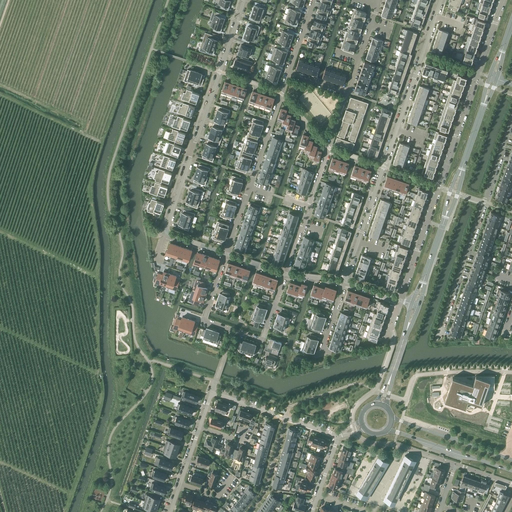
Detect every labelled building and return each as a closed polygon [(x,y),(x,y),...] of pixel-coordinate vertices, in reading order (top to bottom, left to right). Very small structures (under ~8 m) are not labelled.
[(216,0),(214,6),(228,11),(228,10),(227,10),(229,4),(230,5),(231,1),(229,1),(228,0),(216,0)] [(296,4),(295,7),(301,9),(303,4),(304,4),(305,1),(302,0),(291,0),(291,2),(296,4)] [(322,1),(320,5),(333,9),(334,8),(332,8),(333,3),(331,2),(325,0),(320,0),(320,1),(322,1)] [(386,0),(384,5),(394,8),(396,9),(396,8),(395,7),(396,3),(386,0)] [(419,0),(417,0),(416,5),(427,8),(428,7),(429,7),(430,4),(419,0)] [(252,10),(252,11),(263,15),(264,12),(265,9),(264,8),(265,5),(256,2),(254,8),(253,7),(252,10)] [(459,6),(448,2),(447,4),(449,5),(447,9),(457,12),(459,6)] [(480,3),(478,9),(488,12),(490,6),(480,3)] [(318,8),(317,10),(327,14),(329,15),(331,10),(333,10),(333,9),(320,5),(319,9),(318,8)] [(384,5),(383,10),(394,14),(395,13),(393,13),(394,8),(384,5)] [(416,5),(414,10),(427,14),(428,10),(427,10),(427,8),(416,5)] [(289,8),(286,16),(299,20),(299,19),(300,15),(299,15),(300,13),(301,9),(295,7),(294,10),(289,8)] [(354,10),(352,15),(365,19),(365,17),(364,17),(365,13),(366,13),(352,8),(352,9),(354,10)] [(488,12),(478,9),(480,10),(478,16),(486,18),(488,12)] [(327,14),(317,10),(316,12),(317,12),(318,12),(316,16),(326,20),(328,20),(328,19),(326,18),(327,14)] [(394,14),(383,10),(381,15),(385,17),(391,19),(392,15),(394,15),(394,14)] [(414,10),(412,15),(423,18),(424,19),(424,17),(425,17),(427,14),(414,10)] [(213,11),(210,19),(223,23),(224,21),(223,21),(225,15),(213,11)] [(263,15),(252,11),(250,14),(251,14),(251,16),(249,20),(259,23),(260,20),(261,20),(261,19),(263,15)] [(349,19),(348,20),(361,24),(363,20),(364,21),(365,19),(352,15),(351,19),(349,19)] [(412,15),(411,20),(423,24),(424,20),(423,20),(424,19),(423,18),(412,15)] [(299,20),(286,16),(284,23),(295,27),(297,21),(298,22),(299,20)] [(475,18),(473,24),(483,28),(485,22),(484,21),(475,18)] [(223,23),(210,19),(209,20),(212,21),(210,26),(214,28),(213,31),(219,33),(220,29),(221,27),(222,28),(223,24),(223,23)] [(348,26),(361,31),(362,28),(361,28),(360,28),(361,24),(348,20),(348,21),(350,21),(348,26)] [(423,24),(411,20),(412,21),(411,26),(420,29),(422,24),(423,24)] [(312,24),(311,26),(324,31),(326,25),(315,21),(313,25),(312,24)] [(246,28),(244,31),(257,36),(260,27),(248,23),(248,25),(246,28)] [(473,24),(470,30),(481,34),(483,30),(482,30),(483,28),(473,24)] [(312,29),(311,32),(320,36),(324,37),(324,36),(322,35),(324,31),(311,26),(311,28),(312,29)] [(346,32),(358,35),(359,31),(360,32),(361,31),(348,26),(347,31),(345,30),(344,31),(346,32)] [(282,31),(281,35),(292,39),(293,37),(292,37),(294,31),(287,29),(286,32),(282,31)] [(407,30),(405,36),(414,39),(415,39),(415,37),(416,38),(418,34),(407,30)] [(438,31),(437,35),(447,38),(448,33),(439,30),(438,31)] [(468,36),(479,40),(481,36),(480,36),(481,34),(470,30),(473,31),(471,37),(468,36)] [(257,36),(244,31),(244,32),(243,35),(244,35),(242,41),(249,43),(250,40),(254,41),(255,36),(256,36),(257,36)] [(346,33),(344,37),(357,42),(358,40),(357,40),(356,39),(358,35),(346,32),(344,31),(344,32),(346,33)] [(308,36),(308,38),(320,42),(322,37),(324,38),(324,37),(320,36),(311,32),(310,36),(308,36),(309,36),(308,36)] [(205,33),(202,41),(216,46),(217,43),(216,43),(218,37),(205,33)] [(282,44),(281,47),(288,49),(289,45),(290,44),(292,40),(292,39),(281,35),(278,43),(282,44)] [(436,36),(435,40),(445,43),(447,38),(437,35),(436,36)] [(405,36),(403,41),(414,44),(415,41),(414,40),(415,39),(414,39),(405,36)] [(468,36),(466,42),(477,46),(479,42),(478,42),(479,40),(468,36)] [(341,41),(341,42),(354,47),(355,43),(356,44),(357,42),(344,37),(343,42),(341,41)] [(320,42),(308,38),(307,40),(308,40),(307,44),(318,48),(320,42)] [(373,38),(371,43),(381,46),(383,47),(383,46),(381,45),(383,41),(373,38)] [(435,41),(433,45),(443,48),(445,43),(435,40),(435,41)] [(216,46),(202,41),(199,51),(211,55),(213,51),(213,49),(214,50),(216,46)] [(403,41),(402,46),(411,49),(412,48),(413,48),(414,44),(403,41)] [(354,47),(341,42),(340,43),(342,44),(340,49),(353,53),(354,51),(353,51),(352,51),(354,47)] [(467,49),(475,52),(476,49),(477,46),(466,42),(464,48),(467,49)] [(371,43),(369,48),(379,51),(381,52),(381,51),(379,50),(381,46),(371,43)] [(238,54),(248,58),(252,46),(246,44),(245,46),(241,45),(238,54)] [(443,48),(433,45),(433,47),(432,50),(441,54),(443,48)] [(400,51),(412,55),(411,54),(412,51),(411,50),(411,49),(402,46),(400,51)] [(274,48),(272,54),(286,58),(287,55),(286,55),(288,49),(281,47),(280,50),(274,48)] [(369,48),(367,53),(379,57),(379,56),(378,56),(379,51),(369,48)] [(462,54),(473,58),(474,53),(475,53),(475,52),(467,49),(465,55),(462,54)] [(400,51),(398,56),(409,60),(410,60),(410,58),(411,59),(412,55),(400,51)] [(379,57),(367,53),(366,58),(376,62),(377,58),(379,58),(379,57)] [(276,62),(275,65),(282,67),(283,63),(284,61),(286,58),(272,54),(270,59),(276,62)] [(473,58),(462,54),(460,60),(471,64),(473,58)] [(398,56),(397,61),(409,65),(410,62),(409,61),(410,60),(409,60),(398,56)] [(235,61),(233,68),(245,72),(248,65),(250,66),(252,62),(242,59),(241,59),(240,58),(239,62),(235,61)] [(296,69),(301,71),(304,61),(299,59),(296,69)] [(305,72),(306,72),(309,63),(304,61),(301,71),(305,72)] [(362,67),(362,68),(372,71),(374,65),(364,61),(363,65),(362,67)] [(395,66),(396,67),(406,70),(407,69),(408,69),(409,65),(397,61),(395,66)] [(306,72),(311,74),(312,72),(314,65),(309,63),(306,72)] [(421,75),(427,77),(429,72),(431,66),(425,64),(422,72),(421,75)] [(269,66),(267,72),(269,72),(280,76),(280,75),(281,73),(280,72),(282,67),(275,65),(274,68),(269,66)] [(312,72),(311,74),(316,76),(317,76),(318,72),(320,66),(314,65),(312,72)] [(432,79),(433,79),(435,72),(436,67),(436,68),(435,67),(431,66),(429,72),(427,77),(428,75),(433,77),(432,79)] [(396,67),(395,72),(405,76),(407,72),(406,72),(406,70),(396,67)] [(433,79),(438,81),(441,72),(442,69),(441,70),(440,69),(436,67),(435,72),(433,79)] [(322,78),(327,80),(330,72),(331,70),(325,68),(324,72),(322,78)] [(360,73),(370,77),(372,72),(372,71),(362,68),(361,71),(360,72),(360,73)] [(441,72),(438,81),(439,79),(444,81),(447,72),(447,71),(447,72),(446,71),(442,69),(441,72)] [(183,81),(192,84),(196,72),(193,71),(190,70),(190,71),(187,70),(186,72),(183,81)] [(327,80),(332,82),(336,72),(331,70),(330,72),(327,80)] [(196,72),(192,84),(193,82),(198,84),(198,85),(201,86),(205,76),(202,75),(202,74),(199,73),(197,72),(196,72)] [(269,72),(267,72),(264,81),(276,85),(277,80),(278,79),(280,76),(269,72)] [(332,82),(338,83),(341,74),(337,72),(336,72),(332,82)] [(395,72),(393,77),(402,80),(403,80),(403,79),(404,79),(405,76),(395,72)] [(358,79),(368,83),(370,77),(360,73),(359,77),(358,79)] [(341,74),(338,83),(343,85),(346,75),(341,74)] [(453,80),(464,84),(466,78),(458,75),(456,81),(453,80)] [(390,81),(390,82),(402,86),(403,82),(402,82),(403,80),(402,80),(393,77),(391,82),(390,81)] [(356,85),(366,89),(368,83),(358,79),(357,83),(356,85)] [(453,80),(451,86),(462,90),(464,84),(453,80)] [(226,95),(230,84),(225,82),(221,93),(226,95)] [(390,82),(388,87),(399,91),(399,90),(400,89),(401,89),(402,86),(390,82)] [(231,97),(232,97),(236,86),(230,84),(226,95),(227,95),(232,97),(231,97)] [(366,89),(356,85),(355,89),(354,91),(354,92),(366,96),(368,89),(366,89)] [(237,99),(241,87),(236,86),(232,97),(237,98),(237,99)] [(419,87),(418,91),(427,94),(429,89),(420,86),(419,86),(419,87)] [(451,86),(449,92),(460,96),(462,92),(461,92),(462,90),(451,86)] [(241,87),(237,99),(243,100),(247,89),(246,89),(241,87)] [(399,91),(388,87),(389,87),(388,93),(397,96),(399,91)] [(199,94),(186,90),(185,93),(183,92),(181,99),(189,102),(189,101),(196,104),(197,100),(199,94)] [(254,104),(254,105),(258,93),(252,91),(248,102),(249,102),(254,104)] [(417,92),(416,96),(426,99),(427,94),(418,91),(417,92)] [(449,92),(447,98),(458,102),(460,98),(459,98),(460,96),(449,92)] [(259,106),(263,95),(258,93),(254,105),(254,104),(259,106)] [(265,108),(269,97),(263,95),(259,106),(260,106),(265,108)] [(415,98),(414,101),(424,105),(426,99),(416,96),(415,98)] [(269,97),(265,108),(270,110),(274,99),(269,97)] [(356,116),(363,119),(363,118),(360,117),(361,113),(364,114),(368,103),(367,103),(351,97),(348,105),(358,109),(356,116)] [(447,98),(445,104),(456,108),(458,104),(457,104),(458,102),(447,98)] [(414,103),(412,106),(422,110),(424,105),(414,101),(414,103)] [(182,107),(180,106),(177,113),(185,116),(186,115),(191,117),(192,113),(194,108),(195,107),(183,103),(182,107)] [(445,104),(443,110),(454,114),(456,108),(445,104)] [(352,127),(359,129),(363,119),(356,116),(358,109),(348,105),(346,110),(346,109),(342,120),(343,121),(342,123),(348,126),(349,126),(350,123),(353,124),(352,127)] [(412,108),(411,111),(420,115),(422,110),(412,106),(412,107),(412,108)] [(217,112),(216,115),(226,118),(228,113),(229,113),(230,110),(219,107),(218,109),(217,112)] [(281,125),(286,110),(281,108),(277,120),(282,121),(281,125)] [(382,108),(380,114),(391,117),(390,117),(392,112),(388,110),(387,110),(382,108)] [(285,130),(286,130),(291,116),(285,114),(287,110),(286,110),(281,125),(282,125),(287,127),(285,130)] [(443,110),(441,116),(452,119),(454,114),(443,110)] [(410,113),(409,117),(419,120),(420,115),(411,111),(411,112),(410,113)] [(380,114),(379,119),(388,122),(389,121),(390,121),(391,117),(380,114)] [(214,121),(213,124),(224,127),(225,124),(224,124),(226,118),(216,115),(215,118),(214,121)] [(190,121),(177,116),(176,120),(174,119),(172,127),(180,130),(180,128),(187,130),(188,127),(190,121)] [(290,133),(291,133),(295,121),(290,119),(291,116),(286,130),(291,132),(290,133)] [(441,116),(439,122),(450,125),(452,119),(441,116)] [(419,120),(409,117),(408,118),(407,122),(417,125),(419,120)] [(253,122),(251,127),(261,131),(262,128),(263,125),(262,124),(263,122),(253,118),(252,121),(253,122)] [(379,119),(377,124),(388,127),(389,124),(388,123),(388,122),(379,119)] [(295,121),(291,133),(296,135),(299,126),(294,124),(295,121)] [(450,125),(439,122),(437,128),(448,132),(450,125)] [(347,130),(348,126),(342,123),(337,136),(340,137),(344,138),(346,133),(346,134),(347,130)] [(211,129),(210,132),(222,136),(220,135),(222,130),(223,130),(224,127),(213,124),(213,126),(212,126),(211,129)] [(377,124),(375,129),(384,132),(385,132),(385,131),(386,131),(388,127),(377,124)] [(248,132),(247,135),(257,139),(258,136),(259,136),(260,133),(261,131),(251,127),(249,132),(248,132)] [(359,129),(352,127),(351,132),(350,131),(349,135),(350,135),(348,140),(355,142),(359,129)] [(172,129),(171,133),(169,132),(167,139),(175,142),(175,141),(182,143),(183,140),(185,134),(172,129)] [(375,129),(374,134),(384,138),(385,134),(384,134),(385,132),(384,132),(375,129)] [(209,138),(208,141),(219,145),(222,136),(210,132),(209,135),(208,138),(209,138)] [(436,132),(434,138),(444,141),(446,137),(446,135),(445,135),(436,132)] [(374,134),(372,139),(381,142),(381,143),(382,141),(383,141),(384,138),(374,134)] [(243,143),(255,148),(256,145),(257,142),(256,141),(257,139),(247,135),(246,138),(247,139),(245,144),(243,143)] [(303,151),(308,137),(303,135),(299,146),(304,148),(303,151)] [(269,141),(269,142),(285,148),(285,147),(282,146),(284,141),(281,140),(273,137),(272,141),(269,141)] [(307,156),(308,156),(313,142),(307,140),(309,137),(308,137),(303,151),(304,151),(309,153),(307,156)] [(335,144),(343,147),(346,141),(340,139),(337,138),(335,144)] [(432,144),(442,147),(443,147),(444,143),(444,141),(434,138),(436,139),(434,144),(432,144)] [(372,139),(370,144),(381,148),(382,144),(381,144),(381,143),(381,142),(372,139)] [(205,146),(204,149),(214,153),(216,147),(217,147),(218,145),(219,145),(208,141),(207,143),(206,143),(205,146)] [(346,141),(343,147),(352,150),(354,144),(346,141)] [(271,144),(269,148),(280,152),(281,147),(284,148),(285,148),(269,142),(269,144),(271,144)] [(312,159),(313,159),(317,147),(312,145),(313,142),(308,156),(313,158),(312,159)] [(181,147),(168,143),(165,153),(171,155),(171,154),(178,157),(179,153),(181,147)] [(243,143),(240,152),(252,156),(252,153),(253,153),(254,150),(255,148),(243,143)] [(399,145),(398,148),(408,152),(410,146),(400,143),(399,145)] [(370,144),(368,149),(377,153),(378,153),(378,151),(379,152),(381,148),(370,144)] [(432,144),(430,150),(440,153),(441,153),(442,149),(441,149),(442,147),(443,148),(443,147),(442,147),(432,144)] [(317,147),(313,159),(318,161),(321,152),(316,150),(317,147)] [(266,152),(265,153),(278,157),(280,152),(269,148),(268,152),(266,152)] [(398,150),(396,154),(406,157),(408,152),(398,148),(398,149),(398,150)] [(214,153),(204,149),(203,152),(202,155),(203,155),(202,158),(212,162),(213,158),(212,158),(214,153)] [(377,153),(368,149),(366,155),(377,158),(378,155),(377,154),(378,153),(377,153)] [(430,150),(428,156),(438,159),(439,159),(440,155),(439,155),(440,153),(440,154),(441,153),(440,153),(430,150)] [(240,152),(237,160),(250,165),(251,162),(252,159),(251,158),(252,156),(240,152)] [(267,155),(266,159),(274,162),(276,162),(278,158),(278,157),(265,153),(265,154),(267,155)] [(396,155),(395,159),(404,162),(406,157),(396,154),(396,155)] [(160,166),(166,169),(167,168),(172,170),(174,166),(175,160),(176,160),(164,156),(160,166)] [(428,156),(426,162),(436,165),(438,159),(438,160),(439,159),(438,159),(428,156)] [(334,171),(338,160),(332,158),(328,169),(329,169),(334,171)] [(262,162),(262,164),(274,168),(276,163),(274,162),(266,159),(264,163),(262,162)] [(404,162),(395,159),(394,160),(393,164),(402,167),(404,162)] [(250,165),(237,160),(237,161),(239,161),(237,167),(236,166),(235,169),(246,173),(247,170),(248,170),(249,168),(250,165)] [(339,173),(343,162),(338,160),(334,171),(339,173)] [(343,162),(339,173),(340,173),(345,175),(349,164),(343,162)] [(426,162),(424,168),(434,171),(436,165),(426,162)] [(196,170),(195,173),(208,177),(206,176),(207,171),(209,171),(210,168),(199,164),(198,167),(197,167),(196,170)] [(263,166),(262,170),(273,174),(273,173),(271,173),(272,168),(274,169),(274,168),(262,164),(261,165),(263,166)] [(356,179),(360,167),(355,166),(354,166),(351,177),(356,178),(356,179)] [(361,181),(362,181),(365,169),(360,167),(356,179),(361,180),(361,181)] [(298,173),(300,174),(313,178),(314,177),(312,176),(313,172),(302,168),(301,173),(299,172),(298,173)] [(434,171),(424,168),(421,174),(432,177),(434,171)] [(156,172),(153,179),(155,180),(155,181),(161,184),(162,181),(168,183),(169,179),(171,174),(172,173),(159,169),(158,173),(156,172)] [(365,169),(362,181),(362,180),(367,182),(367,183),(371,171),(365,169)] [(258,173),(258,175),(271,179),(273,174),(262,170),(261,174),(258,173)] [(505,172),(503,175),(511,178),(511,172),(505,170),(506,170),(505,172)] [(208,177),(195,173),(194,176),(193,179),(194,179),(193,182),(205,186),(208,177)] [(300,174),(299,179),(309,183),(311,179),(313,180),(313,178),(300,174)] [(271,179),(258,175),(258,176),(260,177),(258,181),(269,185),(271,179)] [(503,178),(501,181),(511,184),(511,178),(503,175),(503,176),(504,176),(503,178)] [(232,179),(230,185),(241,188),(242,185),(243,182),(242,182),(243,179),(232,176),(231,179),(232,179)] [(388,190),(389,190),(392,179),(387,177),(384,186),(389,188),(388,190)] [(297,184),(297,185),(309,189),(310,188),(308,187),(309,183),(299,179),(298,179),(300,180),(299,185),(297,184)] [(394,192),(398,180),(392,179),(389,190),(394,191),(394,192)] [(399,194),(403,182),(398,180),(394,192),(399,193),(399,194)] [(499,187),(500,187),(510,190),(511,185),(511,184),(501,181),(501,182),(502,182),(501,184),(501,183),(500,186),(500,187),(499,187)] [(152,185),(149,193),(157,196),(158,194),(164,196),(165,193),(167,187),(155,182),(154,186),(152,185)] [(403,182),(399,194),(400,194),(400,193),(405,195),(404,195),(405,196),(406,193),(408,194),(411,187),(408,186),(409,184),(403,182)] [(322,187),(322,188),(333,192),(334,186),(326,183),(324,187),(322,187)] [(241,188),(230,185),(228,190),(227,190),(226,193),(237,197),(238,194),(239,194),(240,191),(241,188)] [(309,189),(297,185),(296,185),(298,186),(297,191),(305,194),(307,190),(309,190),(309,189)] [(188,193),(187,196),(200,200),(203,191),(191,187),(190,190),(189,190),(188,193)] [(499,187),(497,192),(498,193),(500,193),(508,196),(510,190),(500,187),(499,187)] [(323,190),(322,194),(331,197),(333,192),(322,188),(321,189),(323,190)] [(415,193),(415,194),(425,197),(427,191),(423,190),(423,189),(419,188),(419,189),(417,194),(415,193)] [(498,193),(497,192),(495,198),(500,200),(506,202),(508,196),(500,193),(498,193)] [(353,193),(352,198),(362,202),(361,201),(363,196),(360,195),(358,194),(353,193)] [(319,197),(318,198),(329,202),(331,197),(322,194),(321,197),(319,197)] [(415,194),(413,200),(423,203),(425,197),(415,194)] [(200,200),(187,196),(186,198),(185,201),(186,202),(185,204),(197,208),(200,200)] [(320,200),(319,204),(327,207),(329,202),(318,198),(318,200),(320,200)] [(348,203),(359,206),(360,207),(360,205),(361,205),(362,202),(352,198),(350,203),(348,203)] [(164,204),(151,199),(150,203),(149,202),(147,209),(148,210),(147,212),(153,214),(154,211),(161,213),(162,210),(164,204)] [(226,202),(224,208),(234,211),(235,209),(236,206),(235,205),(236,202),(226,199),(224,202),(226,202)] [(380,201),(379,205),(389,208),(390,203),(381,199),(381,200),(380,201)] [(415,201),(413,206),(421,209),(423,205),(422,205),(423,204),(423,203),(413,200),(415,201)] [(348,203),(346,208),(359,212),(360,208),(359,208),(360,207),(359,206),(348,203)] [(315,207),(315,208),(326,212),(327,207),(319,204),(317,208),(315,207)] [(246,209),(246,210),(259,215),(259,214),(257,213),(259,208),(250,205),(248,209),(246,209)] [(378,206),(377,210),(387,213),(389,208),(379,205),(378,206)] [(413,206),(411,212),(419,215),(421,211),(420,211),(421,209),(413,206)] [(234,211),(224,208),(222,213),(221,213),(220,216),(230,220),(231,217),(232,217),(233,214),(234,211)] [(326,212),(315,208),(314,210),(316,211),(315,215),(324,218),(326,212)] [(346,208),(345,213),(356,217),(357,215),(358,216),(359,212),(346,208)] [(181,215),(180,218),(192,222),(195,214),(184,210),(183,213),(182,212),(181,215)] [(247,212),(246,216),(255,219),(256,215),(258,215),(259,215),(246,210),(245,212),(247,212)] [(377,211),(375,215),(385,218),(387,213),(377,210),(377,211)] [(407,217),(407,218),(417,221),(419,217),(418,217),(419,215),(411,212),(409,218),(407,217)] [(490,212),(488,218),(489,218),(500,222),(501,222),(503,216),(500,215),(501,214),(500,214),(497,213),(497,214),(491,212),(490,212)] [(285,218),(287,219),(296,222),(298,223),(298,221),(296,220),(298,216),(289,213),(288,218),(286,217),(285,218)] [(345,213),(343,218),(355,222),(357,219),(356,218),(356,217),(345,213)] [(375,216),(374,220),(383,223),(385,218),(375,215),(375,216)] [(243,220),(242,221),(255,225),(253,224),(255,219),(246,216),(245,220),(243,220)] [(192,222),(180,218),(179,221),(178,224),(179,224),(178,227),(188,231),(191,222),(192,223),(192,222)] [(355,222),(343,218),(345,219),(343,224),(347,225),(349,226),(353,227),(354,222),(355,222)] [(407,218),(404,223),(415,227),(417,223),(416,223),(417,221),(407,218)] [(486,224),(487,224),(497,227),(499,228),(500,225),(501,222),(500,222),(489,218),(488,218),(486,224)] [(284,223),(283,224),(296,228),(297,226),(295,226),(296,222),(287,219),(286,224),(284,223)] [(373,221),(372,225),(382,228),(383,223),(374,220),(373,221)] [(217,221),(214,230),(226,234),(227,231),(228,228),(228,225),(217,221)] [(244,223),(242,227),(251,230),(253,225),(255,226),(255,225),(242,221),(242,222),(244,223)] [(407,224),(405,230),(413,233),(414,230),(415,227),(404,223),(404,224),(407,224)] [(285,225),(284,230),(292,233),(294,229),(296,229),(296,228),(283,224),(285,225)] [(486,226),(485,229),(495,233),(497,227),(487,224),(487,226),(486,226)] [(371,226),(370,230),(380,233),(382,228),(372,225),(371,226)] [(239,230),(239,232),(251,236),(252,235),(250,235),(251,230),(242,227),(241,231),(239,230)] [(278,234),(280,234),(292,239),(293,237),(291,237),(292,233),(284,230),(282,229),(280,234),(278,233),(278,234)] [(338,233),(350,238),(350,237),(349,237),(351,232),(348,231),(347,231),(346,230),(341,229),(339,234),(338,233)] [(484,231),(483,235),(495,239),(493,238),(495,233),(485,229),(485,230),(485,232),(484,231)] [(226,234),(214,230),(216,231),(214,236),(213,236),(212,239),(223,243),(224,240),(225,237),(226,234)] [(380,233),(370,230),(370,232),(368,235),(378,239),(380,233)] [(400,235),(411,239),(413,233),(405,230),(403,236),(400,235)] [(240,234),(239,238),(247,241),(249,236),(251,237),(251,236),(239,232),(238,233),(240,234)] [(338,233),(336,238),(347,242),(348,241),(349,241),(350,238),(338,233)] [(278,240),(289,243),(290,239),(292,240),(292,239),(280,234),(279,235),(282,236),(280,240),(278,240)] [(411,239),(400,235),(398,242),(409,245),(411,239)] [(482,237),(481,241),(493,245),(495,239),(483,235),(483,236),(483,237),(482,237)] [(300,242),(302,242),(311,246),(313,246),(313,245),(311,245),(313,240),(304,237),(303,241),(301,240),(300,242)] [(235,241),(235,243),(248,247),(248,246),(246,245),(247,241),(239,238),(237,242),(235,241)] [(336,238),(334,244),(347,248),(348,244),(347,244),(347,242),(336,238)] [(278,240),(276,245),(289,250),(289,248),(287,247),(289,243),(278,240)] [(480,243),(479,246),(491,251),(493,245),(481,241),(482,241),(481,243),(480,243)] [(299,246),(299,247),(311,252),(312,251),(310,250),(311,246),(302,242),(301,246),(299,246)] [(166,255),(171,256),(175,245),(169,243),(165,255),(166,255)] [(248,247),(235,243),(234,244),(236,245),(235,249),(244,252),(245,247),(247,248),(248,247)] [(276,246),(274,251),(285,254),(286,250),(288,251),(289,250),(276,245),(274,244),(274,245),(276,246)] [(333,248),(332,249),(343,252),(344,253),(344,251),(345,251),(347,248),(334,244),(336,244),(334,249),(333,248)] [(171,256),(176,258),(180,247),(175,245),(171,256)] [(395,251),(405,254),(408,248),(399,245),(397,251),(395,251)] [(478,248),(477,252),(489,256),(491,251),(479,246),(479,247),(480,247),(479,249),(478,248)] [(176,258),(182,260),(186,249),(180,247),(176,258)] [(300,249),(299,253),(307,256),(309,252),(311,252),(299,247),(298,249),(300,249)] [(186,249),(182,260),(187,262),(191,251),(186,249)] [(332,249),(331,254),(343,258),(344,254),(343,254),(344,253),(343,252),(332,249)] [(273,255),(273,256),(285,260),(286,259),(284,258),(285,254),(274,251),(276,251),(275,256),(273,255)] [(395,251),(393,257),(403,260),(405,254),(395,251)] [(467,282),(480,287),(484,273),(484,271),(485,269),(486,270),(490,256),(489,256),(477,252),(473,265),(473,267),(472,269),(471,269),(468,278),(467,282)] [(193,264),(199,266),(203,254),(197,253),(193,264)] [(295,257),(295,258),(308,262),(306,261),(307,256),(299,253),(297,257),(295,257)] [(199,266),(204,268),(208,256),(203,254),(199,266)] [(331,254),(329,259),(340,263),(341,261),(342,262),(343,258),(331,254)] [(362,255),(360,261),(369,264),(371,258),(367,257),(362,255)] [(204,268),(210,270),(214,258),(208,256),(204,268)] [(285,260),(273,256),(271,262),(281,265),(283,261),(285,262),(285,260)] [(395,258),(393,264),(401,266),(402,267),(403,263),(403,262),(403,260),(393,257),(395,258)] [(214,258),(210,270),(215,272),(216,269),(219,260),(214,258)] [(308,262),(295,258),(294,259),(296,260),(295,264),(304,267),(305,262),(307,263),(308,262)] [(327,264),(340,268),(341,265),(340,264),(340,263),(329,259),(331,260),(329,264),(327,264)] [(359,262),(358,266),(369,270),(368,269),(369,264),(360,261),(359,262)] [(229,276),(230,276),(234,265),(228,263),(224,274),(225,275),(225,274),(230,276),(229,276)] [(340,268),(327,264),(325,269),(337,273),(337,271),(338,272),(340,268)] [(389,269),(399,272),(400,272),(401,268),(401,266),(402,267),(401,266),(393,264),(391,269),(389,269)] [(235,278),(239,267),(234,265),(230,276),(235,278)] [(357,268),(356,271),(367,275),(369,270),(358,266),(357,268)] [(240,280),(244,269),(239,267),(235,278),(240,280)] [(244,269),(240,280),(241,280),(246,282),(250,271),(244,269)] [(389,269),(387,275),(397,278),(398,278),(399,274),(399,272),(400,273),(400,272),(399,272),(389,269)] [(367,275),(356,271),(356,272),(356,273),(354,277),(364,280),(366,275),(367,275)] [(155,283),(165,287),(170,274),(169,274),(167,273),(163,272),(162,276),(158,274),(155,283)] [(257,286),(261,274),(256,273),(252,284),(257,286)] [(170,274),(165,287),(176,290),(179,281),(175,280),(176,276),(172,275),(170,274)] [(263,288),(267,276),(261,274),(257,286),(258,286),(263,287),(263,288)] [(385,280),(385,281),(395,284),(396,281),(397,279),(397,278),(398,279),(398,278),(397,278),(387,275),(389,276),(387,281),(385,280)] [(268,289),(268,290),(272,278),(267,276),(263,288),(268,289)] [(196,280),(193,291),(205,295),(205,294),(206,293),(207,289),(204,288),(205,283),(199,282),(200,278),(197,277),(196,280)] [(272,278),(268,290),(268,289),(273,291),(274,291),(278,280),(272,278)] [(395,284),(385,281),(383,287),(393,290),(395,284)] [(466,284),(465,288),(477,292),(479,286),(480,287),(467,282),(467,283),(467,284),(466,284)] [(291,296),(295,284),(290,283),(286,292),(287,292),(292,294),(291,296)] [(296,298),(297,298),(301,284),(300,286),(295,284),(291,296),(292,296),(297,297),(296,298)] [(301,284),(297,298),(298,295),(303,297),(307,286),(301,284)] [(311,295),(316,296),(319,287),(314,285),(313,285),(310,294),(311,295)] [(498,290),(496,295),(500,296),(509,299),(510,296),(509,295),(510,293),(508,292),(507,292),(508,289),(509,289),(500,286),(500,288),(499,289),(498,289),(498,290)] [(316,296),(321,298),(325,287),(324,289),(319,287),(316,296)] [(327,300),(331,289),(325,287),(321,298),(322,298),(327,300)] [(464,290),(463,293),(475,298),(477,292),(465,288),(465,290),(464,290)] [(331,289),(327,300),(332,301),(332,302),(336,291),(331,289)] [(349,304),(353,292),(347,290),(344,302),(349,303),(349,304)] [(205,295),(193,291),(189,301),(198,304),(199,300),(203,301),(204,297),(205,296),(205,295)] [(218,296),(217,299),(229,303),(231,297),(228,296),(229,293),(223,291),(222,294),(219,293),(219,296),(218,296)] [(354,305),(355,306),(358,294),(353,292),(349,304),(350,303),(355,305),(354,305)] [(462,296),(461,299),(473,303),(475,298),(463,293),(463,294),(463,296),(462,296)] [(356,303),(361,305),(364,296),(358,294),(355,306),(356,303)] [(498,296),(496,301),(500,303),(507,305),(508,301),(507,301),(508,299),(509,299),(500,296),(496,295),(498,296)] [(364,296),(361,305),(366,307),(369,298),(364,296)] [(229,303),(217,299),(216,302),(216,303),(215,305),(218,306),(217,309),(223,311),(224,308),(227,309),(229,303)] [(460,301),(459,305),(471,309),(473,303),(461,299),(461,300),(462,300),(461,301),(460,301)] [(378,301),(376,308),(386,311),(388,305),(384,303),(378,301)] [(492,306),(500,309),(505,311),(506,307),(505,307),(506,305),(507,305),(500,303),(496,301),(494,307),(492,306)] [(256,302),(253,311),(265,315),(266,312),(266,309),(264,309),(265,306),(256,302)] [(458,307),(457,311),(469,315),(471,309),(459,305),(460,305),(459,307),(458,307)] [(492,306),(490,312),(500,315),(503,316),(504,313),(503,312),(504,310),(505,311),(500,309),(492,306)] [(374,313),(384,317),(386,311),(376,308),(378,308),(376,314),(374,313)] [(255,322),(259,323),(260,320),(262,321),(263,319),(264,319),(265,315),(253,311),(251,317),(250,320),(253,321),(255,322)] [(314,314),(312,320),(324,324),(325,320),(325,318),(323,317),(324,314),(316,311),(315,314),(314,314)] [(456,313),(455,316),(467,320),(469,315),(457,311),(458,311),(457,313),(456,313)] [(276,316),(275,320),(287,324),(289,318),(286,317),(287,314),(281,312),(280,315),(278,314),(277,316),(276,316)] [(490,312),(488,318),(500,322),(501,322),(502,318),(501,318),(502,316),(503,316),(500,315),(490,312)] [(340,315),(338,318),(351,323),(353,317),(341,313),(340,315)] [(374,313),(372,319),(382,323),(383,323),(384,319),(383,319),(384,317),(374,313)] [(453,322),(465,326),(468,327),(470,321),(467,320),(455,316),(455,317),(456,317),(455,319),(455,318),(453,322)] [(174,328),(184,332),(188,319),(187,319),(186,318),(182,317),(181,321),(177,319),(174,328)] [(338,321),(336,324),(349,328),(351,323),(338,318),(338,319),(339,319),(338,321)] [(490,319),(488,324),(489,324),(499,328),(500,325),(500,324),(499,324),(500,322),(501,322),(500,322),(488,318),(490,319)] [(188,319),(184,332),(194,335),(197,326),(193,325),(194,321),(190,320),(189,320),(188,319)] [(372,319),(370,325),(380,329),(382,325),(381,325),(382,323),(383,323),(382,323),(372,319)] [(287,324),(275,320),(274,323),(275,323),(274,326),(276,327),(275,329),(281,332),(282,329),(285,330),(287,324)] [(324,324),(312,320),(310,326),(313,327),(312,330),(318,332),(319,329),(321,329),(322,327),(323,327),(324,324)] [(453,322),(451,327),(451,328),(463,332),(465,326),(453,322)] [(336,326),(334,330),(347,334),(349,328),(336,324),(337,325),(336,327),(336,326)] [(488,324),(487,330),(497,333),(498,330),(497,329),(498,327),(499,328),(489,324),(488,324)] [(370,325),(368,331),(378,335),(379,332),(380,329),(370,325)] [(451,328),(451,327),(449,333),(455,335),(455,336),(458,338),(459,337),(461,338),(463,332),(451,328)] [(203,339),(208,341),(213,330),(209,328),(209,329),(207,328),(206,330),(203,329),(201,335),(204,337),(203,339)] [(213,330),(208,341),(217,345),(221,335),(218,334),(218,332),(216,331),(213,330)] [(334,332),(333,336),(345,340),(347,334),(334,330),(335,330),(334,332)] [(487,330),(484,336),(487,337),(495,339),(495,338),(496,335),(495,335),(496,333),(497,333),(487,330)] [(378,335),(368,331),(366,338),(376,341),(378,335)] [(306,337),(304,342),(316,347),(317,343),(318,340),(316,340),(317,337),(310,335),(309,338),(306,337)] [(332,338),(331,341),(343,345),(345,340),(333,336),(332,336),(333,336),(332,338)] [(269,342),(267,347),(267,348),(272,350),(271,353),(277,355),(281,345),(281,343),(270,339),(269,342)] [(240,352),(245,354),(250,342),(246,341),(246,342),(243,341),(243,343),(240,342),(238,348),(241,349),(240,352)] [(343,345),(331,341),(331,342),(330,344),(330,343),(329,347),(333,349),(341,351),(343,345)] [(250,342),(245,354),(251,356),(252,353),(255,354),(257,348),(254,347),(255,345),(253,344),(253,343),(250,342)] [(316,347),(304,342),(302,348),(305,349),(304,352),(311,354),(312,351),(314,352),(314,350),(315,350),(316,347)] [(277,358),(268,355),(267,357),(267,358),(266,357),(265,360),(264,359),(263,360),(263,363),(268,365),(268,366),(275,369),(278,361),(276,360),(277,358)] [(494,391),(494,385),(494,376),(492,376),(476,376),(474,381),(473,384),(452,378),(448,391),(447,392),(447,393),(447,394),(444,401),(451,403),(453,404),(455,405),(462,407),(464,408),(473,411),(475,404),(481,406),(482,406),(485,396),(486,392),(486,391),(493,391),(494,391)] [(194,395),(195,394),(191,393),(190,394),(183,391),(181,398),(196,403),(196,402),(197,402),(199,398),(198,397),(198,396),(194,395)] [(193,409),(178,403),(176,410),(191,415),(193,409)] [(217,403),(215,408),(214,411),(222,414),(225,415),(225,412),(226,412),(228,406),(217,403)] [(244,420),(248,422),(249,420),(250,420),(252,415),(247,413),(241,411),(239,416),(244,418),(244,420)] [(179,425),(183,427),(184,426),(188,427),(190,421),(175,416),(173,422),(180,425),(179,425)] [(210,424),(216,426),(221,428),(223,422),(222,422),(223,420),(218,418),(217,420),(212,418),(210,424)] [(265,423),(264,428),(274,431),(276,426),(274,425),(270,424),(269,424),(265,423)] [(167,433),(181,438),(183,432),(169,427),(167,433)] [(288,428),(286,434),(296,436),(298,431),(294,430),(293,430),(289,429),(288,428)] [(288,434),(286,439),(295,442),(296,436),(286,434),(288,434)] [(311,445),(316,447),(319,438),(311,435),(308,443),(311,444),(311,445)] [(204,446),(209,447),(208,448),(215,451),(216,450),(220,451),(222,445),(218,444),(219,441),(212,438),(211,441),(206,440),(204,446)] [(319,438),(316,447),(322,449),(322,448),(325,448),(328,441),(319,438)] [(166,440),(164,446),(177,451),(178,451),(178,450),(179,450),(180,446),(179,446),(180,445),(166,440)] [(229,457),(232,458),(235,450),(232,448),(233,446),(227,444),(223,455),(229,457)] [(177,451),(164,446),(162,452),(175,457),(177,451)] [(343,447),(341,453),(351,456),(353,451),(351,451),(351,450),(343,447)] [(235,450),(232,458),(236,459),(241,461),(245,450),(239,448),(238,451),(235,450)] [(341,453),(339,458),(350,462),(349,461),(351,456),(341,453)] [(311,454),(309,459),(318,463),(320,457),(311,454)] [(196,465),(203,468),(206,468),(207,466),(208,466),(210,460),(205,459),(199,456),(197,462),(196,465)] [(394,500),(396,501),(410,472),(413,465),(411,464),(413,460),(405,456),(397,472),(383,500),(392,504),(392,503),(394,500)] [(350,462),(339,458),(340,458),(338,464),(348,467),(350,462)] [(380,458),(380,459),(378,462),(376,461),(369,472),(359,489),(361,491),(358,495),(366,499),(383,472),(388,463),(380,458)] [(160,459),(158,465),(171,470),(173,463),(160,459)] [(318,463),(309,459),(307,465),(316,468),(318,463)] [(432,472),(432,473),(443,476),(444,472),(445,471),(436,468),(434,468),(432,472)] [(308,469),(307,472),(306,474),(308,475),(307,478),(314,480),(317,472),(308,469)] [(334,472),(333,475),(343,478),(345,473),(344,472),(343,472),(335,469),(334,472)] [(157,479),(161,481),(161,480),(164,481),(166,474),(160,472),(153,470),(152,472),(151,476),(157,478),(157,479)] [(193,472),(192,475),(190,481),(197,483),(201,485),(203,479),(202,479),(203,476),(200,475),(193,472)] [(212,472),(211,476),(210,476),(209,480),(208,483),(214,485),(216,479),(218,480),(219,475),(218,475),(218,474),(213,472),(212,472)] [(432,478),(441,482),(443,476),(432,473),(434,473),(432,479),(432,478)] [(332,474),(330,480),(341,483),(343,478),(333,475),(332,474)] [(260,477),(251,475),(250,480),(253,481),(254,482),(258,483),(260,483),(261,478),(260,477)] [(459,487),(458,490),(464,492),(466,487),(469,478),(463,476),(459,487)] [(441,482),(432,478),(430,484),(438,487),(440,481),(441,482)] [(475,480),(469,478),(466,487),(471,489),(472,489),(475,480)] [(283,483),(274,481),(273,480),(271,486),(273,486),(277,487),(278,488),(281,489),(283,483)] [(337,488),(339,489),(341,483),(330,480),(329,486),(337,488)] [(480,482),(475,480),(472,489),(471,489),(471,491),(477,493),(477,491),(480,482)] [(481,480),(480,482),(477,491),(483,493),(483,492),(487,493),(489,487),(486,485),(487,482),(481,480)] [(298,491),(304,493),(304,491),(308,492),(311,485),(301,482),(298,491)] [(152,483),(149,489),(164,494),(166,488),(152,483)] [(245,493),(253,499),(257,495),(255,494),(251,490),(253,488),(249,485),(244,491),(245,493)] [(464,492),(458,490),(457,489),(456,493),(453,492),(451,498),(462,501),(464,495),(463,495),(464,492)] [(500,491),(497,496),(506,501),(509,496),(504,493),(500,491)] [(424,492),(422,498),(433,501),(435,496),(424,492)] [(184,503),(190,505),(190,504),(191,500),(192,498),(193,496),(184,493),(181,500),(184,501),(184,503)] [(245,493),(242,497),(248,502),(252,498),(253,499),(245,493)] [(146,495),(144,501),(158,506),(158,505),(159,505),(160,501),(159,500),(160,500),(160,499),(146,495)] [(266,499),(267,500),(275,505),(278,500),(275,498),(274,497),(271,495),(269,495),(266,499)] [(498,497),(496,501),(504,505),(506,501),(497,496),(498,497)] [(242,497),(238,501),(245,507),(248,502),(242,497)] [(298,497),(296,502),(295,502),(292,509),(299,511),(303,511),(306,506),(302,505),(304,499),(298,497)] [(421,503),(431,507),(431,506),(433,501),(422,498),(424,498),(422,503),(421,503)] [(192,508),(197,510),(200,501),(195,499),(191,508),(192,508)] [(267,500),(264,504),(272,509),(275,505),(267,500)] [(158,506),(144,501),(142,507),(155,511),(158,506)] [(203,511),(203,510),(206,501),(205,503),(200,501),(197,510),(203,511)] [(203,510),(208,511),(211,503),(206,501),(203,510)] [(238,501),(235,505),(242,511),(245,507),(238,501)] [(496,501),(493,506),(501,510),(504,505),(496,501)] [(211,503),(208,511),(209,511),(214,511),(217,505),(211,503)] [(421,503),(419,509),(429,511),(431,507),(421,503)]
